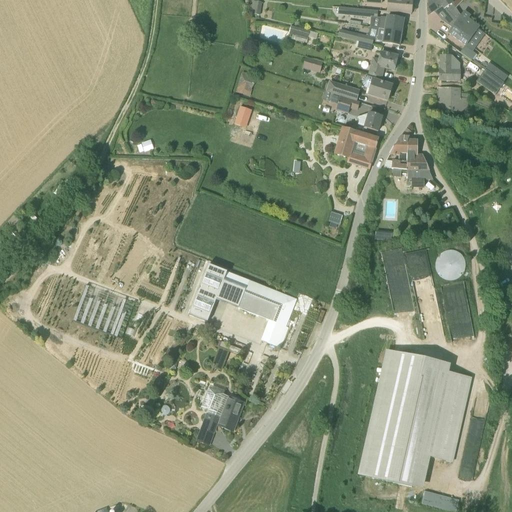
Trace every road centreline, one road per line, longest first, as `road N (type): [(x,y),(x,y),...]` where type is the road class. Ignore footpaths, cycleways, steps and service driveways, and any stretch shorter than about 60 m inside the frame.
road 1 (unclassified): [(200,511),(302,380),(330,320),(368,182),(413,105),(421,0)]
road 2 (track): [(413,105),(426,155),(479,261),(511,433)]
road 3 (track): [(154,0),(141,72),(109,140),(50,233),(0,281)]
road 4 (track): [(323,335),(337,370),(313,511)]
